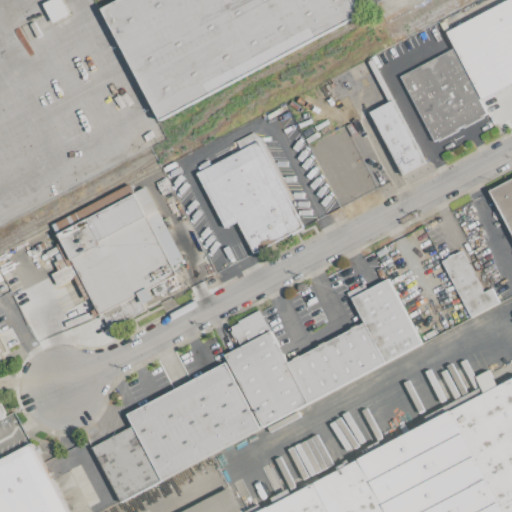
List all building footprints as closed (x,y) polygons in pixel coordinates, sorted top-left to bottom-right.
[(50,0),(62,0),(70,14),(52,23),(42,4),(50,0)] [(114,0),(352,0),(360,15),(161,118),(103,6),(114,0)] [(507,0),(511,0),(511,82),(482,98),(448,31),(507,0)] [(440,23),(445,20),(449,29),(445,31),(440,23)] [(453,48),(487,114),(435,141),(401,75),(453,48)] [(351,67),(363,61),(370,74),(359,80),(351,67)] [(393,100),(426,162),(402,175),(369,113),(393,100)] [(308,143),(338,207),(360,196),(354,182),(364,177),(370,189),(375,187),(346,125),(308,143)] [(262,140),(293,198),(288,200),(303,228),(255,253),(238,221),(227,227),(198,172),(241,150),(236,141),(253,132),(262,140)] [(511,232),(490,190),(511,178),(511,232)] [(111,329),(103,313),(100,315),(91,296),(86,299),(74,276),(58,285),(52,274),(58,271),(54,262),(58,260),(54,254),(49,256),(46,251),(58,245),(57,243),(62,241),(53,225),(130,185),(134,194),(146,187),(185,260),(172,267),(176,274),(149,288),(155,298),(143,304),(146,310),(111,329)] [(442,261),(449,257),(448,256),(461,249),(484,292),(492,288),(500,304),(472,318),(442,261)] [(121,501),(92,446),(133,425),(128,415),(227,363),(224,356),(242,346),(237,337),(235,338),(231,331),(233,330),(232,327),(240,323),(238,321),(260,309),(288,362),(363,323),(347,293),(365,284),(368,290),(388,279),(422,344),(121,501)] [(511,511),(184,511),(230,488),(242,511),(257,511),(263,509),(485,393),(477,376),(490,369),(498,386),(511,379),(511,511)] [(0,511),(0,459),(31,443),(67,511),(0,511)]
